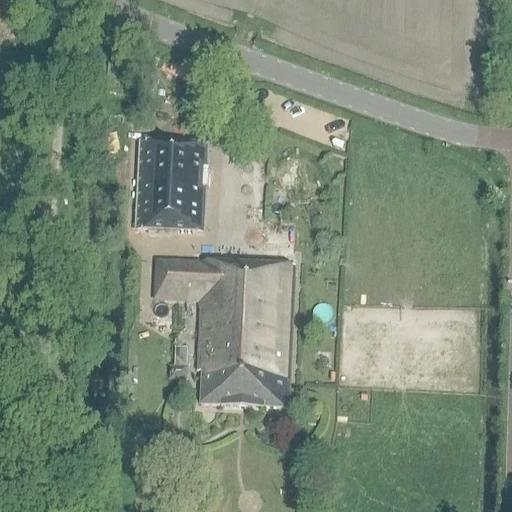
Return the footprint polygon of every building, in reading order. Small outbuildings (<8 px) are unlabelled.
[(92,90),(105,91),(106,72),(93,72),(92,90)] [(135,232),(203,236),(207,148),(140,144),(135,232)] [(295,245),(284,244),(285,226),(261,224),(259,254),(294,257),(295,245)] [(287,411),(294,269),(202,264),(202,265),(156,263),(154,302),(200,304),(197,374),(201,374),(199,407),(220,408),(220,410),(262,412),(262,410),(287,411)] [(169,382),(187,383),(187,369),(170,368),(169,382)]
